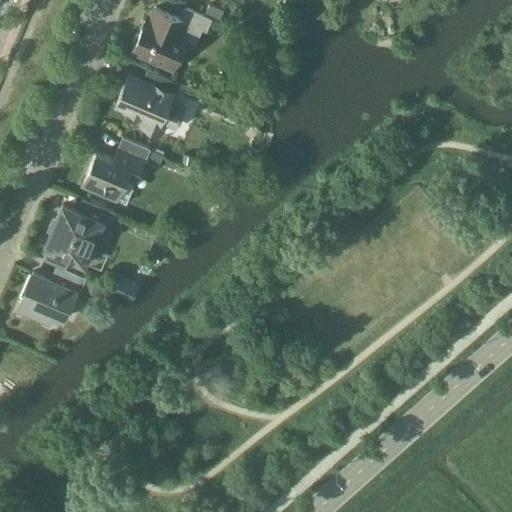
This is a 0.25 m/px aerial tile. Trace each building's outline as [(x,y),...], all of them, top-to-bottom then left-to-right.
[(206,29),(211,17),(184,6),(180,17),(155,6),(150,17),(147,16),(133,49),(173,66),(185,39),(195,43),(202,28),(206,29)] [(176,95),(181,83),(155,71),(150,83),(129,73),(116,103),(146,115),(142,125),(160,133),(165,121),(175,125),(183,107),(168,101),(172,93),(176,95)] [(81,183),(126,202),(135,180),(149,147),(122,135),(113,158),(96,150),(81,183)] [(109,224),(115,211),(82,197),(77,209),(62,202),(44,245),(84,263),(102,221),(109,224)] [(17,308),(48,321),(51,313),(62,318),(74,289),(79,291),(86,277),(60,265),(54,280),(33,271),(17,308)]
